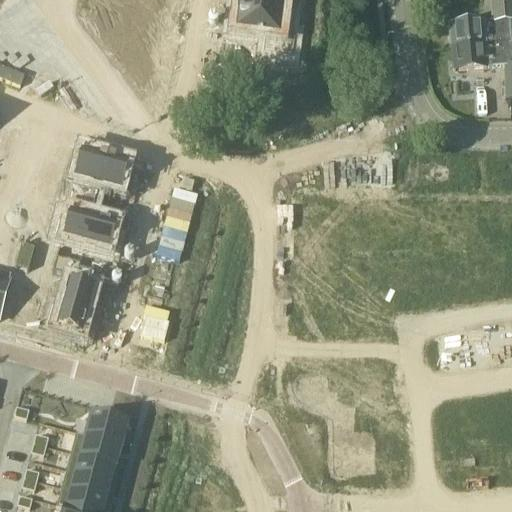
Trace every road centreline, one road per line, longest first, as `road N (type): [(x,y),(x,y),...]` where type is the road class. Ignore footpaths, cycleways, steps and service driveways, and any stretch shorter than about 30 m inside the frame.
road 1 (residential): [(107,379),(202,0)]
road 2 (residential): [(107,379),(251,418),(301,507)]
road 3 (residential): [(402,0),(422,113),(449,134),(511,138)]
road 4 (residential): [(511,311),(409,325),(421,395)]
road 5 (residential): [(301,507),(430,509)]
